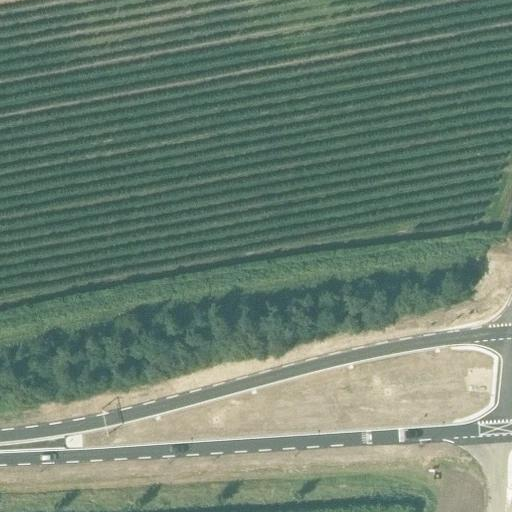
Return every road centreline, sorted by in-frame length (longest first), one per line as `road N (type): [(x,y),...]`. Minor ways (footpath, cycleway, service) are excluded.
road 1 (secondary): [(511,331),(377,352),(0,444)]
road 2 (secondary): [(0,455),(505,427)]
